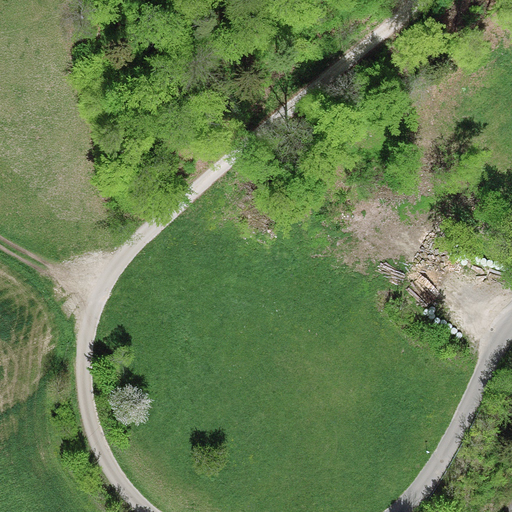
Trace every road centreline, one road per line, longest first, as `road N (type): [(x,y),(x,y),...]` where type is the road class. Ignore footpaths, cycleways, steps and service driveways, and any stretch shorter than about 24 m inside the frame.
road 1 (track): [(120,255),(420,0)]
road 2 (residential): [(147,511),(102,453),(84,380),(88,325),(120,255)]
road 3 (unclassified): [(511,324),(434,471),(401,511)]
